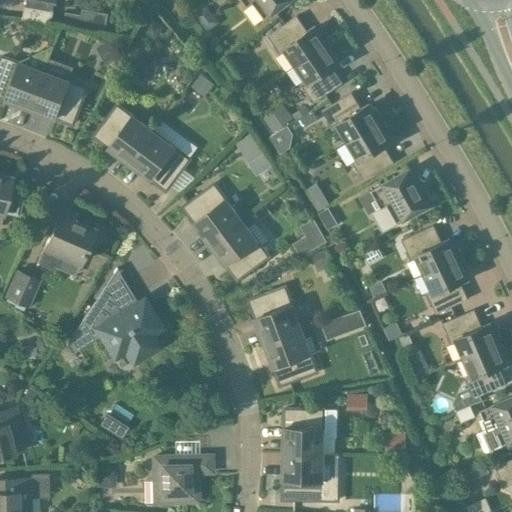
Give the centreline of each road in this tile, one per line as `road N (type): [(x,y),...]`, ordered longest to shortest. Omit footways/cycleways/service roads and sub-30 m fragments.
road 1 (residential): [(0,132),(92,174),(187,264),(242,374),(250,428),(246,511)]
road 2 (residential): [(511,271),(429,117),(351,0)]
